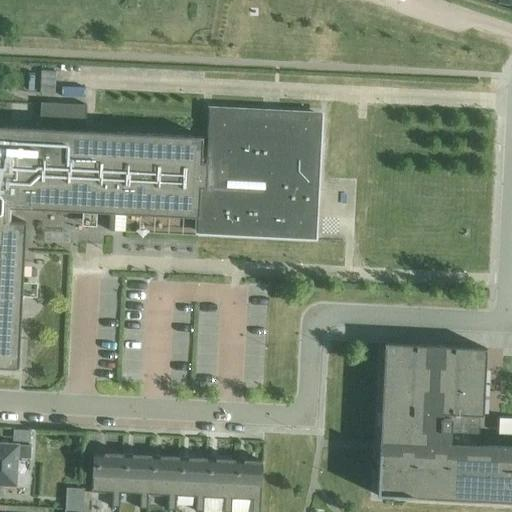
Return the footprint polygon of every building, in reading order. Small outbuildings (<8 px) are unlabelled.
[(115,214),(199,218),(204,218),(208,137),(85,131),(87,105),(41,103),(40,129),(0,126),(0,368),(8,368),(9,340),(20,340),(26,223),(9,222),(10,208),(110,213),(109,231),(114,231),(115,214)] [(209,110),(208,137),(204,218),(199,218),(198,232),(314,237),(319,147),(321,115),(209,110)] [(511,448),(464,446),(465,419),(464,419),(465,415),(483,416),(486,348),(384,343),(377,496),(511,502),(511,448)] [(0,484),(15,485),(16,458),(30,459),(31,445),(0,443),(0,484)] [(122,454),(94,453),(92,492),(112,493),(112,507),(120,507),(120,493),(122,454)] [(150,456),(122,454),(120,493),(140,494),(140,508),(148,509),(148,495),(150,456)] [(178,457),(150,456),(148,495),(168,496),(167,510),(176,510),(176,496),(178,457)] [(206,458),(178,457),(176,496),(196,497),(196,511),(204,511),(204,498),(206,458)] [(234,460),(206,458),(204,498),(224,499),(223,511),(231,511),(232,499),(234,460)] [(234,460),(232,499),(252,500),(251,511),(260,511),(263,461),(234,460)] [(81,508),(81,488),(65,487),(64,508),(81,508)]
